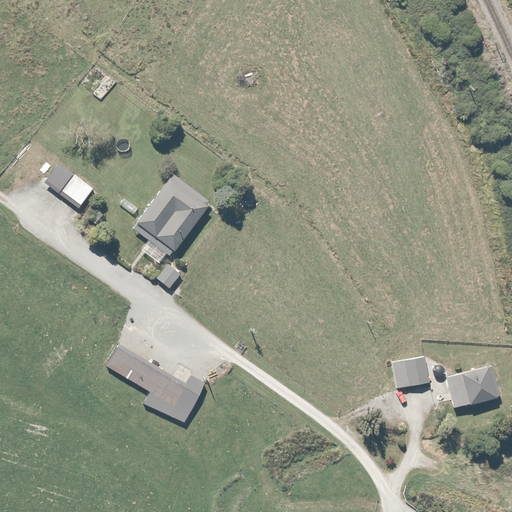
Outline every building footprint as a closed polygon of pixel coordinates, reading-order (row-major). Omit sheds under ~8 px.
[(130,225),(167,254),(208,201),(171,172),(130,225)] [(222,209),(229,215),(243,198),(236,192),(222,209)] [(159,279),(167,286),(179,272),(170,265),(159,279)] [(183,378),(117,342),(104,364),(146,390),(140,401),(181,422),(202,382),(186,374),(183,378)] [(391,361),(395,387),(427,382),(423,357),(391,361)] [(489,364),(444,376),(452,406),(497,394),(489,364)]
